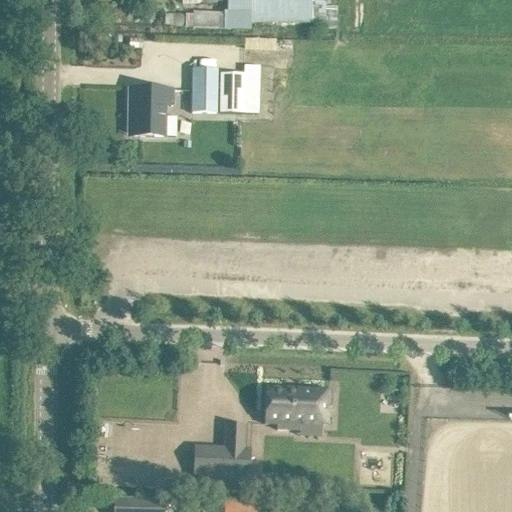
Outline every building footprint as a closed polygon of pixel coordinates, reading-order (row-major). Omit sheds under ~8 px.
[(224,13),(224,15),(185,15),(185,31),(251,31),(251,24),(310,24),(310,0),(227,0),(227,12),(224,12),(224,13)] [(216,70),(192,70),(191,114),(215,114),(257,115),(257,66),(244,66),(244,74),(218,73),(218,70),(216,70)] [(129,91),(128,109),(133,109),(133,136),(175,137),(176,118),(164,118),(165,107),(172,107),(172,92),(149,91),(129,91)] [(299,423),(327,425),(328,391),(265,389),(264,425),(276,425),(276,430),(299,431),(299,423)] [(192,476),(197,476),(197,484),(244,485),(244,478),(249,478),(250,451),(194,448),(192,476)] [(163,511),(163,501),(114,501),(113,511),(163,511)] [(256,511),(256,503),(229,504),(229,511),(256,511)]
